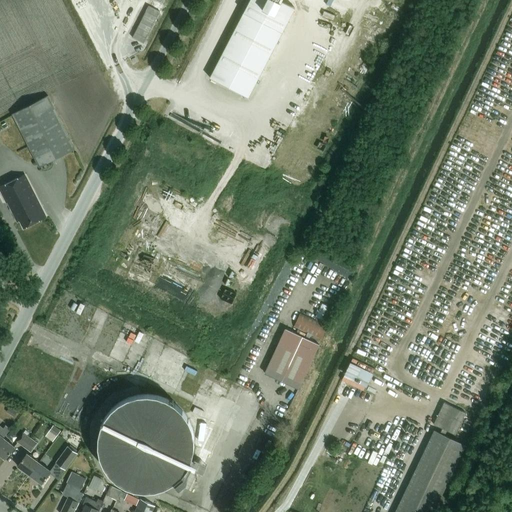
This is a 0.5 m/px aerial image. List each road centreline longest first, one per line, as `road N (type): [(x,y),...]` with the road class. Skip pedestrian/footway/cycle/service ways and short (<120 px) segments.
road 1 (unclassified): [(0,361),(190,0)]
road 2 (unknown): [(188,97),(257,119),(326,0)]
road 3 (unknown): [(188,97),(155,86),(138,99),(114,33)]
